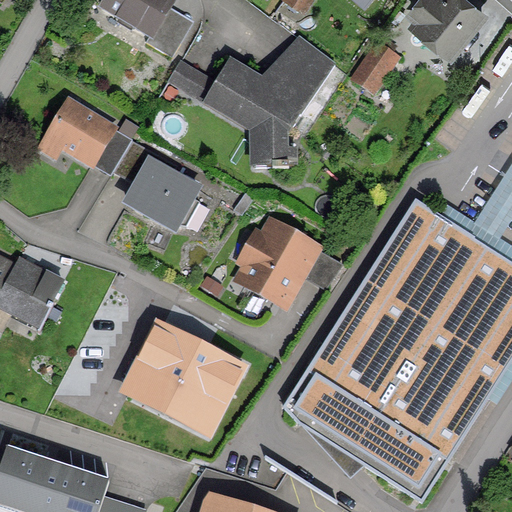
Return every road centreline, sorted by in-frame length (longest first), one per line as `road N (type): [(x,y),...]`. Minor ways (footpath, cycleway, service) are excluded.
road 1 (residential): [(274,350),(120,263),(38,236),(0,207)]
road 2 (residential): [(0,412),(160,462)]
